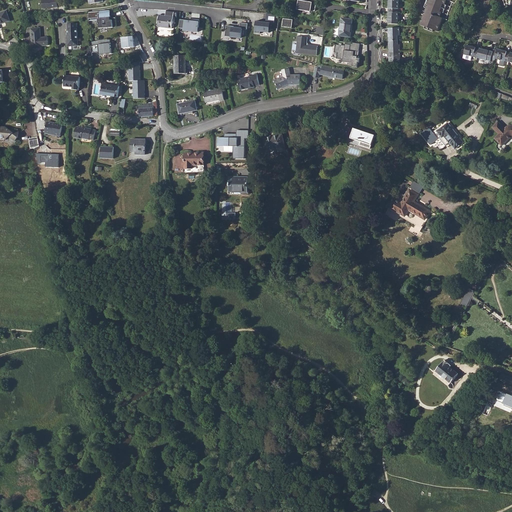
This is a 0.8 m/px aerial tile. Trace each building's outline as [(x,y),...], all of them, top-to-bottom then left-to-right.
[(56,0),(44,0),(42,1),(43,9),(48,8),(48,9),(58,7),(56,0)] [(300,0),(299,8),(315,11),(316,0),(300,0)] [(388,0),(388,12),(399,12),(400,12),(400,8),(398,8),(398,0),(388,0)] [(429,0),(426,8),(428,9),(422,26),(427,27),(426,29),(434,32),(435,30),(440,32),(445,18),(448,20),(454,2),(448,0),(429,0)] [(0,24),(10,21),(6,11),(0,12),(0,24)] [(110,11),(101,12),(101,19),(98,19),(99,29),(113,27),(113,19),(111,20),(110,11)] [(158,27),(172,28),(174,13),(166,12),(165,16),(159,16),(158,27)] [(398,24),(399,12),(388,12),(388,24),(398,24)] [(263,22),(256,21),(255,33),(261,34),(261,32),(270,33),(271,23),(275,23),(276,14),(267,13),(266,22),(264,22),(264,23),(262,23),(263,22)] [(340,36),(350,37),(352,20),(342,18),(340,36)] [(283,19),(282,27),(291,28),(292,20),(283,19)] [(189,21),(180,20),(179,28),(184,29),(188,29),(188,31),(198,33),(200,21),(191,20),(191,22),(189,22),(189,21)] [(236,27),(226,26),(225,37),(241,38),(242,29),(247,30),(248,24),(240,23),(240,29),(236,28),(236,27)] [(67,25),(69,40),(67,40),(68,46),(79,45),(77,24),(67,25)] [(32,49),(42,48),(42,46),(48,45),(47,37),(41,38),(40,28),(31,29),(32,36),(32,38),(31,39),(32,49)] [(388,29),(389,41),(398,41),(398,36),(400,36),(400,28),(388,29)] [(121,38),(123,48),(135,47),(134,36),(121,38)] [(309,37),(297,36),(297,41),(298,41),(296,53),(317,56),(318,46),(309,44),(308,42),(309,37)] [(99,44),(100,52),(100,54),(112,53),(111,39),(108,39),(100,40),(91,41),(91,45),(99,44)] [(389,41),(389,53),(401,53),(401,45),(399,45),(398,41),(389,41)] [(335,44),(334,53),(337,53),(337,59),(348,60),(348,65),(353,65),(353,63),(358,64),(358,60),(357,59),(357,56),(357,51),(359,52),(360,44),(345,42),(345,46),(335,44)] [(91,45),(92,52),(100,52),(99,44),(91,45)] [(466,50),(464,55),(477,59),(480,49),(467,46),(466,50)] [(477,59),(490,62),(491,60),(494,61),(495,59),(497,50),(493,50),(493,52),(480,49),(477,59)] [(495,59),(508,63),(510,53),(497,50),(495,59)] [(401,60),(401,53),(389,53),(390,65),(400,65),(404,64),(404,60),(401,60)] [(144,62),(140,54),(134,57),(135,63),(138,62),(140,62),(144,62)] [(175,56),(175,74),(186,74),(186,55),(175,56)] [(135,63),(128,63),(129,81),(133,81),(140,80),(140,70),(139,70),(139,67),(140,67),(140,62),(138,62),(135,63)] [(334,68),(322,66),(321,70),(315,68),(313,77),(318,78),(319,74),(341,79),(343,71),(334,68)] [(274,81),(278,89),(285,86),(288,85),(289,85),(291,85),(300,85),(300,75),(290,75),(289,68),(282,70),(283,77),(274,81)] [(237,80),(240,90),(254,87),(254,86),(259,85),(257,74),(252,75),(252,77),(237,80)] [(73,90),(78,90),(78,88),(79,88),(80,77),(65,76),(64,86),(73,87),(73,90)] [(140,80),(133,81),(134,99),(145,98),(145,94),(144,94),(144,91),(145,91),(145,80),(141,80),(140,80)] [(101,95),(118,97),(119,86),(103,84),(101,95)] [(222,89),(211,91),(204,93),(203,93),(205,103),(220,100),(220,101),(224,100),(222,89)] [(145,108),(146,116),(158,116),(157,105),(157,101),(154,101),(154,102),(154,103),(149,103),(149,105),(149,108),(145,108)] [(177,104),(180,114),(197,110),(195,101),(177,104)] [(139,109),(139,117),(146,116),(145,108),(149,108),(149,105),(137,106),(138,109),(139,109)] [(47,134),(61,136),(64,124),(56,123),(56,124),(49,122),(47,134)] [(500,141),(503,144),(510,137),(509,136),(511,135),(511,134),(511,125),(508,126),(507,126),(506,127),(505,127),(504,128),(498,122),(492,127),(499,134),(494,138),(499,143),(500,141)] [(450,142),(455,149),(463,143),(448,123),(437,132),(441,137),(440,138),(446,145),(450,142)] [(6,139),(10,134),(16,139),(19,135),(19,129),(10,129),(9,128),(6,128),(5,127),(3,126),(1,127),(0,127),(0,137),(1,139),(6,139)] [(76,137),(96,140),(98,130),(93,129),(86,127),(85,128),(78,127),(76,137)] [(429,128),(422,134),(431,146),(438,139),(429,128)] [(360,145),(370,149),(375,136),(354,129),(351,139),(361,142),(360,145)] [(234,158),(245,158),(246,138),(249,138),(249,130),(237,130),(237,133),(225,133),(225,137),(218,137),(218,145),(234,146),(234,158)] [(278,149),(279,152),(286,151),(282,135),(263,139),(266,151),(278,149)] [(38,137),(31,139),(32,148),(35,148),(40,145),(38,137)] [(136,155),(146,155),(146,139),(132,139),(132,152),(136,152),(136,155)] [(101,159),(113,159),(114,148),(102,147),(101,159)] [(185,153),(185,169),(193,169),(193,166),(204,166),(203,153),(192,153),(185,153)] [(59,154),(38,154),(38,163),(47,163),(47,166),(59,166),(59,154)] [(230,178),(229,191),(248,191),(248,178),(230,178)] [(417,214),(425,219),(429,211),(413,202),(417,195),(409,190),(401,203),(394,199),(389,207),(405,216),(409,208),(418,213),(417,214)] [(468,288),(462,300),(469,303),(475,291),(468,288)] [(435,371),(450,382),(458,374),(448,366),(450,364),(444,360),(435,371)] [(511,383),(511,375),(502,372),(500,379),(511,383)] [(511,395),(500,390),(496,401),(511,408),(511,395)]
